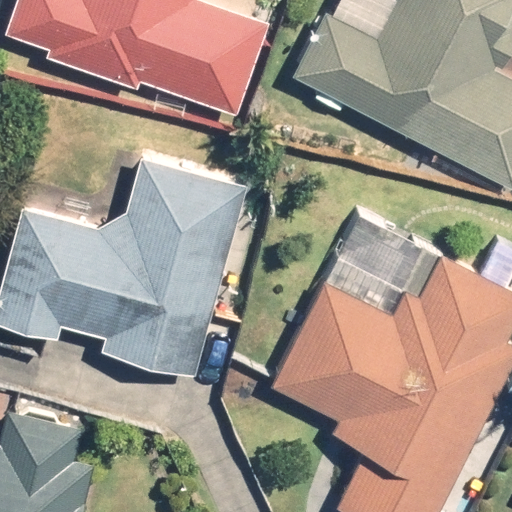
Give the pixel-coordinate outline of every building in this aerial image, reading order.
[(11,0),(5,19),(237,101),(270,11),(238,0),(11,0)] [(326,0),(325,0),(294,61),(511,176),(511,67),(497,60),(511,32),(511,0),(391,0),(377,27),(326,0)] [(0,311),(194,362),(245,171),(142,144),(126,200),(98,215),(23,196),(0,283),(0,311)] [(335,496),(368,511),(430,511),(511,344),(511,330),(506,328),(511,316),(511,278),(439,243),(418,285),(403,277),(391,301),(321,267),(269,373),(338,406),(332,419),(365,435),(335,496)] [(0,511),(80,511),(95,456),(76,451),(84,421),(4,401),(0,419),(0,511)]
